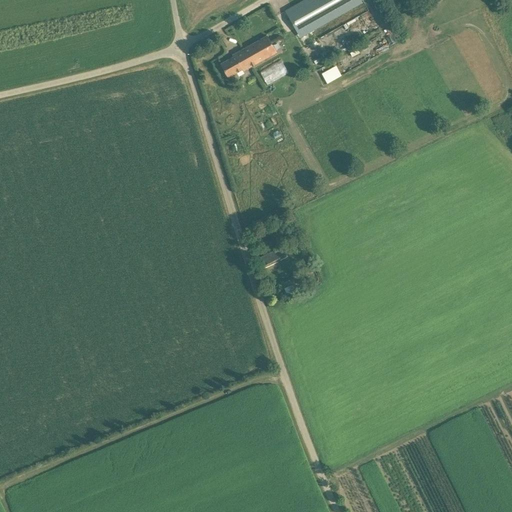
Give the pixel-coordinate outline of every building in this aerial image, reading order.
[(304,0),(285,11),(300,37),(363,2),(361,0),(304,0)] [(267,36),(243,50),(252,66),(276,52),(267,36)] [(252,66),(243,50),(233,55),(234,57),(221,64),(228,77),(243,69),(244,70),(252,66)] [(261,70),(267,83),(289,73),(284,61),(261,70)] [(336,66),(322,74),(327,83),(341,75),(336,66)] [(257,260),(263,272),(289,259),(283,247),(282,248),(257,260)] [(287,288),(289,293),(308,285),(305,280),(287,288)]
